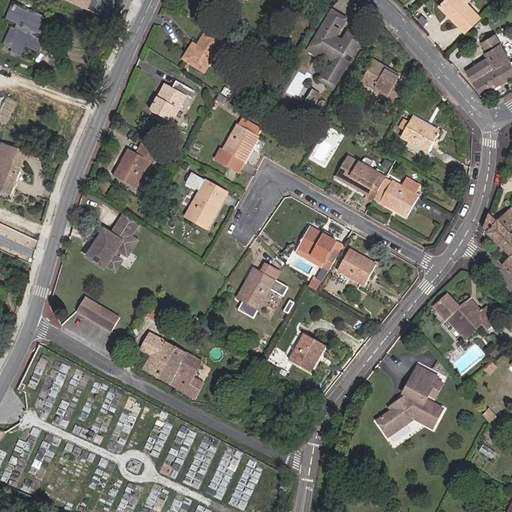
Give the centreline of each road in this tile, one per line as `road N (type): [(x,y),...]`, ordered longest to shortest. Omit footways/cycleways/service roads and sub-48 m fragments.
road 1 (unclassified): [(31,322),(72,179),(151,0)]
road 2 (residential): [(31,322),(213,424),(306,465)]
road 3 (residential): [(245,225),(275,172),(437,268)]
road 4 (residential): [(306,465),(332,398),(437,268)]
road 5 (unclassified): [(372,0),(489,116)]
road 6 (residential): [(457,239),(477,201),(489,116)]
